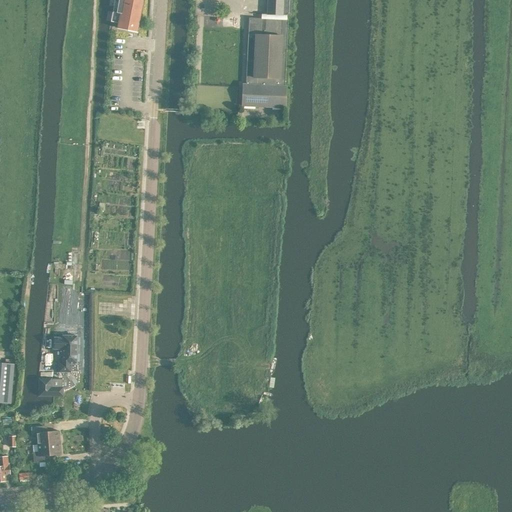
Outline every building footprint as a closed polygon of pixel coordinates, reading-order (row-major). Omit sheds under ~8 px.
[(114,0),(110,22),(134,26),(138,0),(114,0)] [(267,0),(267,18),(249,18),(245,85),(243,85),(242,105),(281,107),(285,107),(285,87),(284,87),(287,19),(286,19),(286,15),(290,15),(290,0),(267,0)] [(54,337),(54,348),(62,348),(62,361),(59,361),(58,372),(70,372),(70,363),(76,364),(76,335),(62,335),(62,337),(54,337)] [(0,401),(9,402),(12,363),(0,361),(0,401)] [(62,379),(39,379),(39,396),(53,396),(63,396),(63,387),(62,387),(62,379)] [(35,443),(57,441),(56,429),(43,430),(42,424),(28,425),(29,436),(35,436),(35,443)] [(57,441),(35,443),(36,450),(30,450),(31,461),(45,460),(45,454),(58,453),(57,441)] [(0,456),(0,480),(5,480),(4,474),(10,474),(9,465),(7,465),(6,456),(0,456)]
